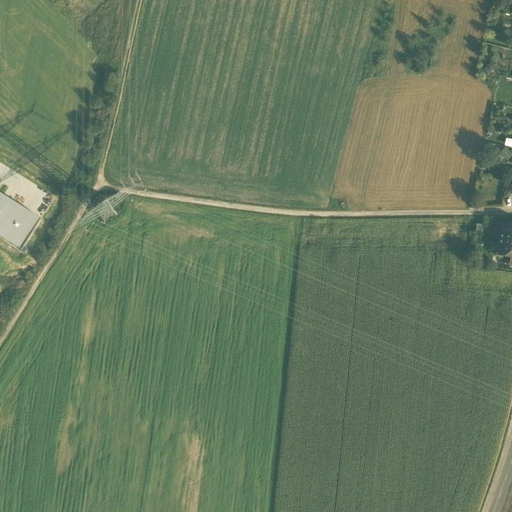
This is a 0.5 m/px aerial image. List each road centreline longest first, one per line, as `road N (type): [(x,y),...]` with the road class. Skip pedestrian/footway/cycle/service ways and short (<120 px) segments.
road 1 (track): [(511,210),(297,213),(95,188)]
road 2 (track): [(95,188),(138,0)]
road 3 (track): [(95,188),(0,341)]
